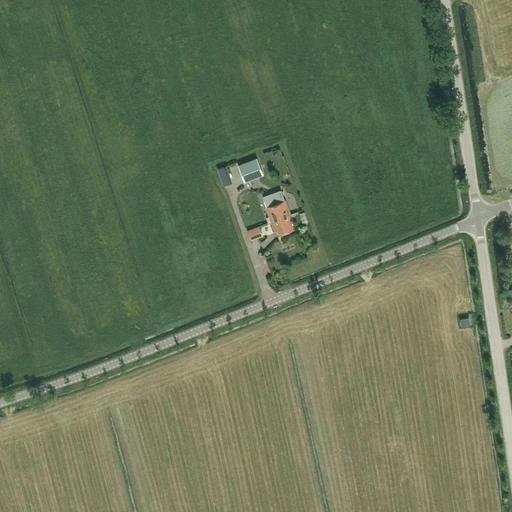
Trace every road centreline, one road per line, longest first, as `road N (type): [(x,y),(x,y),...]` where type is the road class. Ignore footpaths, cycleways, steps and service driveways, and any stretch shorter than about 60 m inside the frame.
road 1 (unclassified): [(0,403),(477,219)]
road 2 (unclassified): [(511,453),(477,219)]
road 3 (unclassified): [(477,219),(443,0)]
